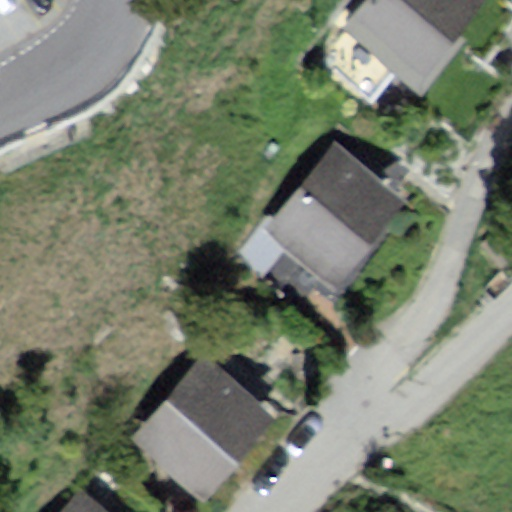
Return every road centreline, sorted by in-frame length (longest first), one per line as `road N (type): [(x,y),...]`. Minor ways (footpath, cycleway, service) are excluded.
road 1 (residential): [(394,410),(511,116)]
road 2 (residential): [(511,298),(394,410)]
road 3 (residential): [(394,410),(273,511)]
road 4 (tertiary): [(0,96),(79,53),(98,20),(99,0)]
